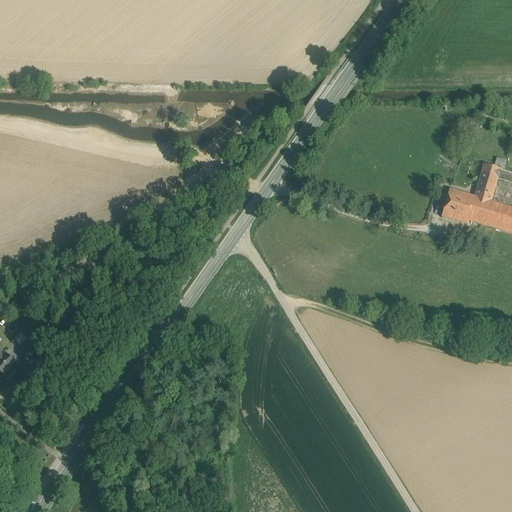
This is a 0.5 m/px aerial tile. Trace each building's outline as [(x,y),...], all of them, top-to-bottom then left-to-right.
[(506,162),(497,159),(494,168),(503,171),(506,162)] [(494,168),(484,165),(474,198),(475,198),(468,222),(511,234),(511,209),(491,203),(498,180),(511,183),(511,173),(503,171),(494,168)] [(474,198),(450,191),(442,218),(467,226),(468,222),(475,198),(474,198)] [(30,337),(21,347),(26,352),(36,343),(30,337)] [(0,359),(0,373),(4,378),(17,365),(6,354),(5,354),(0,359)]
